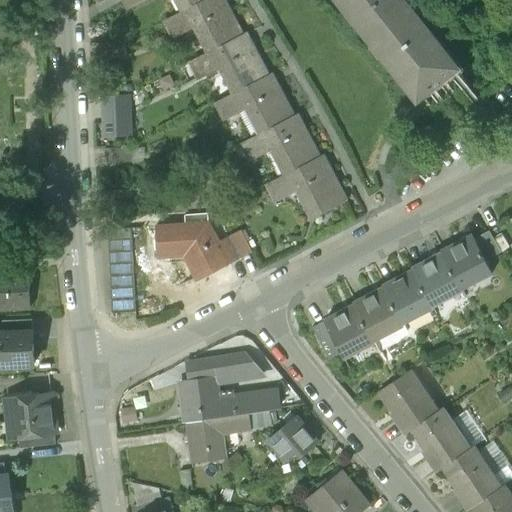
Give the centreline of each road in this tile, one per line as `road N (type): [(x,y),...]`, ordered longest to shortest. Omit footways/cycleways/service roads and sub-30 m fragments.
road 1 (residential): [(90,362),(71,239),(61,0)]
road 2 (residential): [(252,303),(511,164)]
road 3 (residential): [(419,511),(252,303)]
road 4 (residential): [(90,362),(150,353),(252,303)]
road 5 (residential): [(112,511),(90,362)]
